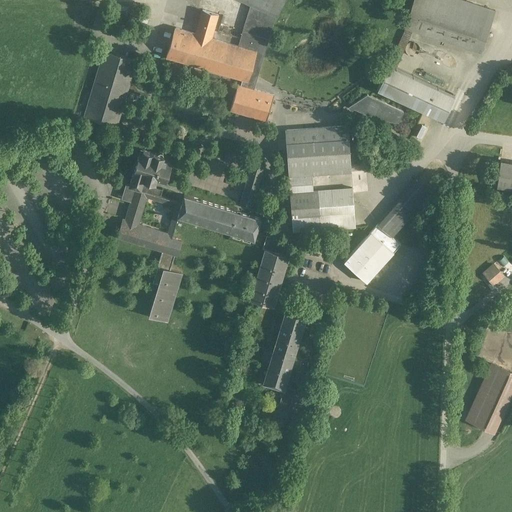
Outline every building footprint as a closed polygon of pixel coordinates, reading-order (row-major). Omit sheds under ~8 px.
[(240,0),(250,4),(238,44),(212,37),(218,14),(203,9),(196,32),(193,31),(185,61),(239,77),(230,108),(267,119),(274,94),(254,89),(275,15),(277,16),(284,0),(240,0)] [(495,10),(465,0),(413,0),(405,27),(406,28),(390,64),(388,63),(377,87),(443,117),(454,93),(397,67),(412,30),(482,52),(495,10)] [(142,16),(131,14),(129,20),(140,23),(142,16)] [(125,29),(114,25),(111,36),(122,39),(125,29)] [(193,31),(176,26),(167,56),(185,61),(193,31)] [(137,32),(125,29),(122,39),(134,43),(137,32)] [(135,60),(104,51),(85,115),(116,125),(135,60)] [(404,111),(366,94),(351,103),(355,108),(379,119),(399,121),(404,111)] [(319,111),(320,104),(311,103),(311,111),(319,111)] [(300,105),(301,113),(309,111),(308,104),(300,105)] [(347,126),(286,131),(285,131),(286,142),(288,176),(311,175),(350,171),(350,172),(351,172),(347,126)] [(253,127),(251,135),(272,139),(274,131),(253,127)] [(139,152),(137,161),(135,161),(133,167),(135,168),(130,183),(131,183),(129,187),(128,187),(127,191),(128,191),(126,197),(126,198),(131,199),(125,219),(123,218),(118,234),(163,247),(152,280),(158,282),(148,315),(166,321),(182,272),(171,268),(175,253),(178,253),(182,241),(172,238),(173,233),(139,223),(147,195),(139,193),(144,177),(156,181),(157,177),(166,179),(171,160),(164,158),(165,155),(164,152),(161,151),(158,153),(144,149),(143,153),(139,152)] [(253,161),(242,203),(253,206),(264,164),(253,161)] [(511,162),(500,161),(497,185),(511,187),(511,162)] [(311,175),(288,176),(290,192),(312,191),(311,175)] [(407,191),(378,224),(391,236),(433,189),(420,177),(407,191)] [(312,191),(290,192),(292,217),(353,212),(351,187),(312,191)] [(261,218),(185,195),(179,216),(255,238),(261,218)] [(353,212),(292,217),(293,231),(354,226),(353,212)] [(378,224),(344,261),(367,282),(401,244),(391,236),(378,224)] [(286,239),(267,234),(263,247),(265,247),(250,298),(274,305),(289,253),(283,252),(286,239)] [(493,264),(484,272),(492,281),(501,273),(493,264)] [(308,313),(287,307),(283,321),(304,327),(308,313)] [(323,318),(316,315),(313,323),(321,326),(323,318)] [(304,327),(283,321),(278,336),(299,342),(304,327)] [(319,332),(311,330),(309,337),(317,340),(319,332)] [(299,342),(278,336),(274,350),(295,357),(299,342)] [(315,347),(307,344),(304,352),(312,354),(315,347)] [(295,357),(274,350),(269,365),(290,371),(295,357)] [(310,361),(302,359),(300,367),(308,369),(310,361)] [(511,382),(511,371),(493,363),(468,419),(491,429),(511,382)] [(290,371),(269,365),(264,383),(284,389),(286,386),(290,371)] [(305,376),(298,374),(295,381),(303,384),(305,376)] [(297,389),(286,386),(284,389),(278,410),(289,413),(297,389)] [(277,410),(265,407),(263,413),(275,417),(275,416),(277,410)] [(289,413),(278,410),(277,410),(275,416),(287,420),(289,413)]
